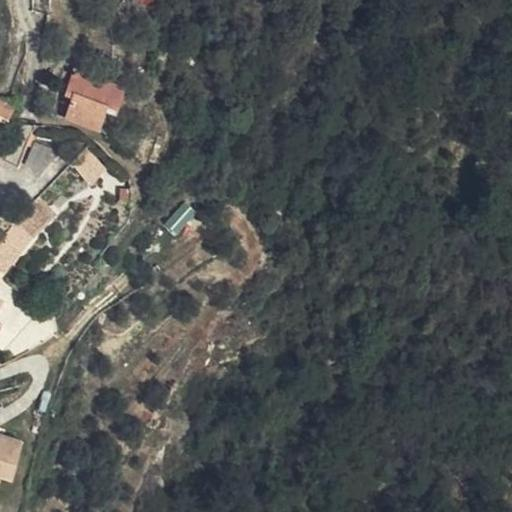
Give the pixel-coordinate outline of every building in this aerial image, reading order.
[(56,17),(49,16),(47,28),(55,28),(56,17)] [(77,90),(75,97),(68,119),(98,129),(107,107),(117,110),(124,88),(76,72),(70,87),(77,90)] [(68,95),(75,97),(77,90),(70,87),(68,95)] [(38,137),(34,136),(29,149),(33,150),(38,137)] [(72,165),(91,185),(107,170),(88,149),(72,165)] [(39,200),(19,221),(35,237),(55,215),(39,200)] [(183,200),(162,225),(175,236),(197,212),(183,200)] [(16,250),(25,256),(26,257),(39,241),(35,237),(19,221),(15,226),(27,235),(16,250)] [(15,252),(16,250),(27,235),(15,226),(3,242),(15,252)] [(3,242),(0,244),(0,272),(15,252),(3,242)] [(23,442),(3,437),(2,444),(0,443),(0,481),(1,482),(3,477),(14,480),(23,442)]
